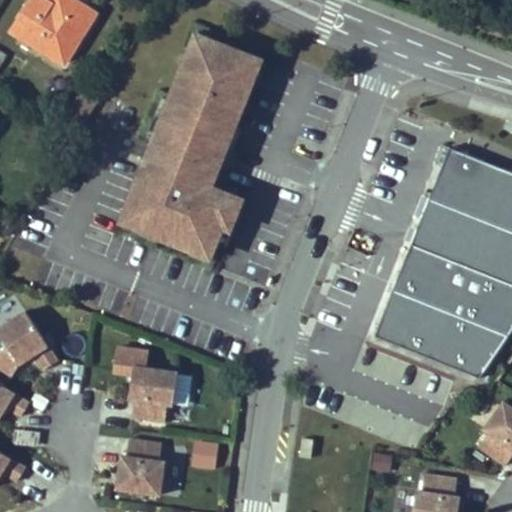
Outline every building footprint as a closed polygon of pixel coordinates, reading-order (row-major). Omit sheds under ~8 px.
[(76,0),(68,14),(51,3),(45,0),(32,0),(12,31),(65,64),(96,14),(76,0)] [(68,14),(76,0),(74,0),(52,0),(51,3),(68,14)] [(272,50),(197,20),(121,217),(213,256),(252,191),(229,180),(272,50)] [(511,325),(511,169),(448,144),(375,331),(479,375),(511,325)] [(46,368),(59,359),(27,310),(0,327),(0,331),(21,363),(36,353),(46,368)] [(136,365),(131,397),(136,399),(134,416),(167,420),(169,403),(174,404),(179,371),(136,365)] [(23,415),(31,401),(0,382),(0,417),(7,406),(23,415)] [(486,426),(498,404),(486,397),(474,420),(486,426)] [(511,456),(511,405),(505,401),(485,428),(489,431),(479,445),(507,464),(511,456)] [(14,428),(12,442),(37,446),(39,432),(14,428)] [(128,455),(123,454),(119,488),(162,494),(166,460),(161,460),(163,443),(131,438),(128,455)] [(189,469),(216,471),(218,442),(191,440),(189,469)] [(19,480),(27,466),(0,449),(0,477),(4,471),(19,480)] [(390,471),(392,455),(375,453),(372,469),(390,471)] [(458,511),(461,496),(456,495),(458,478),(425,473),(423,491),(418,490),(414,511),(458,511)]
